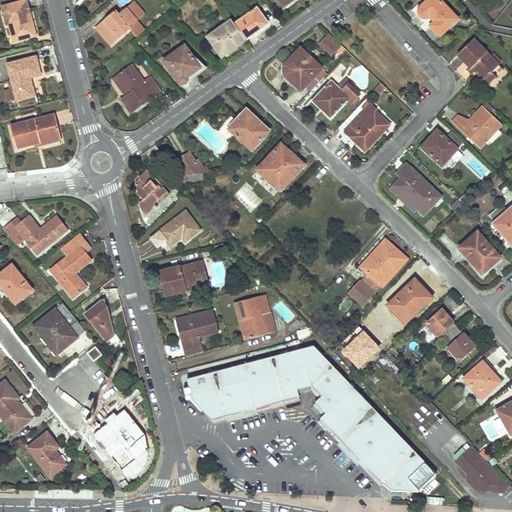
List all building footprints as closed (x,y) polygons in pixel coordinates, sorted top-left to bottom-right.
[(411,10),(417,16),(423,23),(431,16),(435,21),(431,26),(440,36),(458,18),(441,0),(428,0),(422,6),(419,3),(411,10)] [(9,23),(14,42),(35,36),(26,1),(2,8),(6,24),(9,23)] [(143,14),(132,2),(125,8),(135,21),(143,14)] [(106,39),(108,37),(109,36),(115,42),(130,29),(128,27),(135,21),(125,8),(117,15),(114,12),(106,19),(107,21),(98,29),(106,39)] [(234,24),(245,40),(267,24),(256,8),(234,24)] [(224,55),(245,40),(234,24),(231,19),(206,37),(213,47),(216,44),(224,55)] [(329,35),(324,40),(320,45),(330,55),(340,45),(329,35)] [(474,39),(458,55),(470,68),(472,67),(476,71),(484,80),(492,72),(499,66),(474,39)] [(182,84),(183,83),(184,83),(186,82),(187,81),(188,76),(200,67),(185,45),(163,60),(179,82),(181,83),(182,84)] [(283,67),(283,69),(283,70),(283,73),(284,75),(300,91),(305,86),(311,91),(327,74),(304,52),(291,65),(287,60),(285,62),(284,64),(283,67)] [(35,58),(8,65),(12,81),(15,90),(17,99),(34,95),(30,77),(40,75),(35,58)] [(126,90),(128,88),(130,91),(121,97),(131,113),(160,92),(148,76),(142,80),(131,64),(116,76),(126,90)] [(489,85),(497,77),(492,72),(484,80),(489,85)] [(316,97),(319,100),(323,104),(321,105),(325,109),(322,111),(329,118),(347,99),(351,102),(358,95),(348,85),(341,92),(331,81),(316,97)] [(362,94),(350,82),(348,85),(358,95),(351,102),(352,104),(362,94)] [(386,88),(381,83),(376,89),(380,93),(386,88)] [(6,92),(8,102),(17,99),(15,90),(11,91),(6,92)] [(494,109),(487,103),(482,109),(488,115),(494,109)] [(377,111),(371,105),(345,132),(357,143),(359,140),(366,147),(377,136),(375,134),(378,131),(380,133),(388,124),(375,112),(377,111)] [(482,109),(482,108),(473,117),(475,122),(474,124),(468,121),(458,116),(453,122),(469,137),(471,135),(476,140),(474,142),(480,148),(487,141),(485,139),(496,128),(498,130),(500,127),(488,115),(482,109)] [(246,111),(229,129),(251,150),(268,132),(246,111)] [(10,126),(16,148),(40,142),(41,144),(61,139),(55,115),(10,126)] [(487,141),(498,130),(496,128),(485,139),(487,141)] [(437,131),(422,147),(441,166),(456,149),(437,131)] [(278,147),(257,170),(278,190),(302,165),(287,151),(285,153),(278,147)] [(177,160),(186,175),(187,175),(201,173),(198,167),(200,165),(197,160),(195,162),(189,153),(177,160)] [(397,174),(401,179),(394,186),(417,208),(423,214),(440,198),(406,165),(397,174)] [(137,186),(137,187),(140,190),(138,192),(144,199),(141,202),(150,212),(156,206),(155,205),(163,197),(164,199),(169,193),(159,182),(156,184),(153,181),(156,179),(146,169),(138,177),(140,179),(137,182),(137,184),(137,186)] [(188,182),(203,180),(201,173),(187,175),(188,181),(188,182)] [(417,208),(394,186),(391,189),(413,212),(417,208)] [(138,204),(144,218),(150,212),(141,202),(138,204)] [(489,216),(495,223),(492,225),(509,244),(511,240),(511,207),(506,212),(500,206),(489,216)] [(157,247),(165,241),(169,247),(180,238),(183,243),(199,231),(185,212),(158,232),(159,233),(151,239),(157,247)] [(60,224),(61,223),(56,217),(43,227),(45,229),(42,231),(29,216),(16,227),(12,222),(2,229),(16,246),(24,239),(31,247),(33,246),(38,253),(66,231),(60,224)] [(477,232),(458,249),(482,275),(500,259),(477,232)] [(77,292),(78,293),(86,287),(77,276),(75,277),(73,274),(91,260),(84,252),(79,246),(85,242),(79,233),(61,248),(68,256),(56,265),(58,267),(51,272),(71,297),(77,292)] [(394,256),(397,252),(384,240),(381,244),(394,256)] [(84,252),(90,247),(85,242),(79,246),(84,252)] [(361,281),(360,280),(348,293),(363,306),(380,286),(382,287),(406,259),(397,252),(394,256),(381,244),(360,268),(367,274),(361,281)] [(158,271),(164,296),(184,291),(185,294),(207,288),(200,262),(178,267),(178,266),(158,271)] [(7,291),(16,302),(31,290),(11,265),(0,273),(0,285),(6,292),(7,291)] [(404,323),(428,300),(418,289),(420,286),(414,279),(387,305),(404,323)] [(431,297),(420,286),(418,289),(428,300),(431,297)] [(234,303),(238,321),(242,320),(247,339),(273,332),(263,295),(234,303)] [(107,322),(109,320),(107,317),(108,316),(106,308),(101,301),(85,314),(107,341),(113,336),(111,326),(107,322)] [(42,332),(58,352),(77,337),(54,309),(33,326),(39,334),(42,332)] [(219,331),(213,309),(190,315),(191,320),(181,322),(184,331),(179,332),(183,349),(201,345),(199,336),(219,331)] [(451,324),(450,325),(445,319),(447,317),(441,310),(426,324),(443,342),(456,329),(451,324)] [(190,315),(175,319),(179,332),(184,331),(181,322),(191,320),(190,315)] [(358,368),(379,346),(359,326),(354,331),(357,334),(340,350),(358,368)] [(298,331),(300,339),(316,335),(310,328),(298,331)] [(456,329),(443,342),(459,360),(474,347),(469,341),(466,343),(461,336),(462,336),(456,329)] [(463,334),(462,336),(461,336),(466,343),(469,341),(463,334)] [(201,345),(183,349),(185,357),(203,352),(201,345)] [(321,396),(318,399),(315,402),(320,408),(325,413),(320,419),(325,425),(327,427),(351,452),(358,459),(389,492),(417,491),(436,473),(384,420),(313,346),(187,379),(191,396),(192,400),(210,419),(224,416),(242,411),(285,400),(292,398),(298,396),(296,389),(311,386),(321,396)] [(87,353),(93,361),(101,355),(95,347),(87,353)] [(488,372),(498,384),(502,381),(484,361),(482,363),(489,371),(488,372)] [(489,371),(482,363),(464,379),(481,399),(498,384),(488,372),(489,371)] [(18,403),(16,404),(14,401),(18,398),(4,382),(0,385),(0,414),(14,432),(30,418),(18,403)] [(511,401),(496,411),(503,423),(510,435),(511,434),(511,401)] [(110,462),(141,435),(121,412),(111,420),(111,421),(90,439),(110,462)] [(65,464),(55,451),(58,448),(47,433),(28,448),(50,476),(65,464)] [(509,486),(472,447),(457,462),(468,474),(467,480),(476,490),(502,492),(509,486)]
